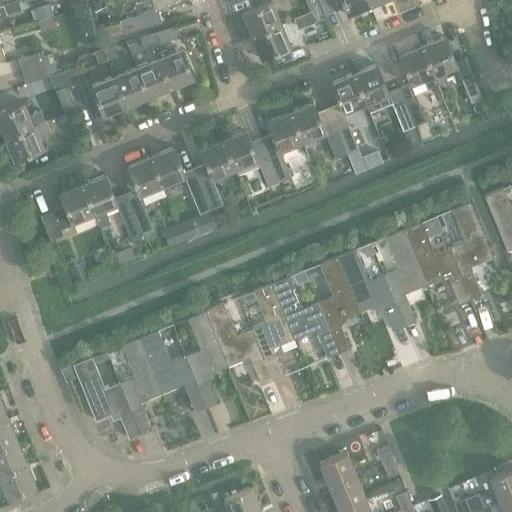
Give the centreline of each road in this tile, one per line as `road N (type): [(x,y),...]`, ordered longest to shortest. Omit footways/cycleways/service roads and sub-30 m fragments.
road 1 (residential): [(0,193),(237,95)]
road 2 (residential): [(237,95),(473,9)]
road 3 (residential): [(501,385),(455,375),(410,383),(267,437)]
road 4 (residential): [(92,465),(66,437),(14,294)]
road 5 (residential): [(267,437),(162,476),(126,479),(92,465)]
